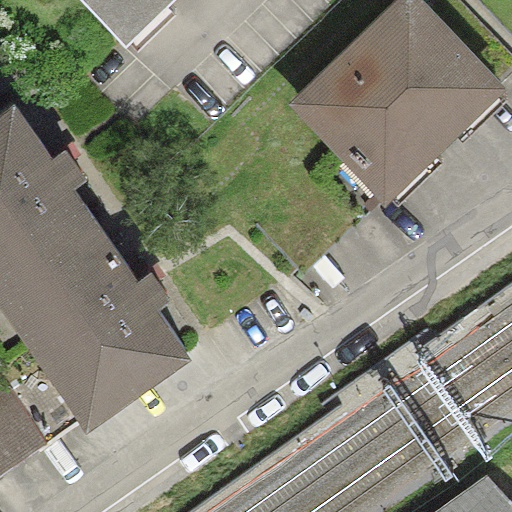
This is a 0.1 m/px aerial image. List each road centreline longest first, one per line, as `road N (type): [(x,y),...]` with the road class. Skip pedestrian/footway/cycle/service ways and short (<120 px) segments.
road 1 (residential): [(88,511),(511,216)]
road 2 (unknown): [(236,0),(133,89)]
